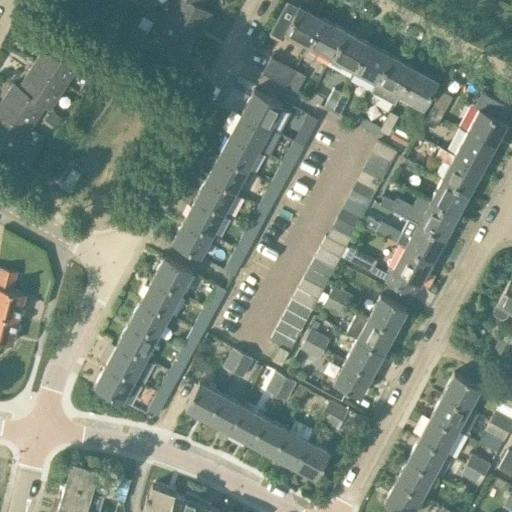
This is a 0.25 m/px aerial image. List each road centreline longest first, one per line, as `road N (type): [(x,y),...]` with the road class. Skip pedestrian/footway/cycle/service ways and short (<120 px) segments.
road 1 (residential): [(333,511),(494,217)]
road 2 (residential): [(118,264),(258,0)]
road 3 (residential): [(301,511),(210,466),(145,445),(38,430)]
road 4 (residential): [(38,430),(53,379),(118,264)]
road 5 (residential): [(511,79),(365,0)]
road 6 (residential): [(118,264),(0,200)]
